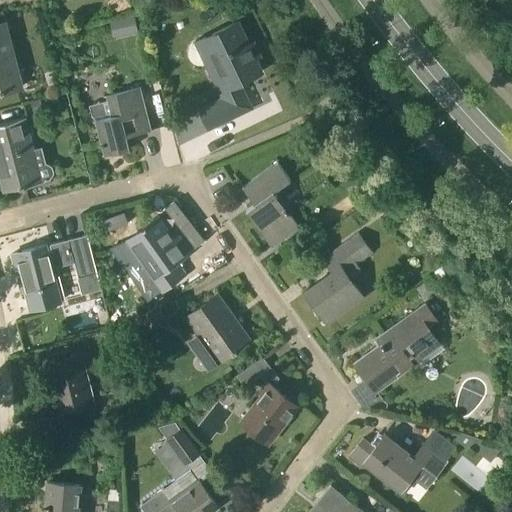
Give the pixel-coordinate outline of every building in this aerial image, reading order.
[(134,18),(126,20),(129,37),(138,36),(134,18)] [(0,92),(21,87),(15,59),(5,21),(0,22),(0,92)] [(227,87),(220,90),(224,98),(200,110),(208,127),(250,107),(239,84),(262,73),(237,23),(204,39),(194,42),(191,44),(190,47),(189,50),(188,53),(189,56),(189,58),(191,61),(194,63),(196,64),(198,65),(201,65),(203,64),(214,60),(227,87)] [(112,116),(95,120),(104,155),(130,149),(126,136),(152,130),(140,87),(106,95),(112,116)] [(38,183),(31,155),(34,154),(25,117),(0,123),(0,150),(0,151),(3,161),(0,161),(0,165),(6,190),(20,186),(20,188),(38,183)] [(275,232),(281,240),(299,227),(273,192),(291,179),(278,161),(243,186),(251,198),(257,194),(261,199),(246,210),(266,238),(275,232)] [(154,276),(164,289),(185,274),(176,262),(189,253),(176,235),(172,238),(157,216),(142,227),(143,229),(128,239),(115,245),(126,260),(142,250),(158,273),(154,276)] [(354,259),(356,262),(371,252),(358,234),(323,259),(332,272),(304,292),(326,321),(362,295),(342,267),(354,259)] [(30,309),(62,301),(47,244),(12,253),(18,275),(21,274),(30,309)] [(186,316),(219,362),(250,339),(249,338),(246,340),(228,315),(231,312),(218,294),(186,316)] [(443,350),(428,327),(438,320),(426,303),(378,338),(381,343),(355,362),(375,390),(415,361),(419,367),(443,350)] [(158,305),(136,318),(144,332),(166,320),(158,305)] [(58,431),(84,425),(79,406),(94,403),(83,360),(91,358),(90,351),(44,363),(53,395),(49,396),(58,431)] [(237,375),(244,385),(270,367),(263,356),(237,375)] [(271,384),(256,403),(241,422),(268,443),(297,405),(271,384)] [(168,440),(185,464),(199,454),(182,430),(168,440)] [(474,448),(481,440),(477,438),(460,432),(455,439),(468,449),(471,446),(474,448)] [(418,468),(432,479),(447,461),(424,443),(414,457),(385,434),(374,447),(363,438),(350,455),(363,466),(366,463),(401,490),(418,468)] [(170,499),(162,489),(140,505),(145,511),(210,511),(218,507),(198,479),(170,499)] [(44,511),(74,511),(77,485),(47,482),(44,511)] [(363,511),(364,511),(331,486),(317,503),(321,506),(315,511),(363,511)] [(106,511),(120,511),(121,501),(108,500),(106,511)]
